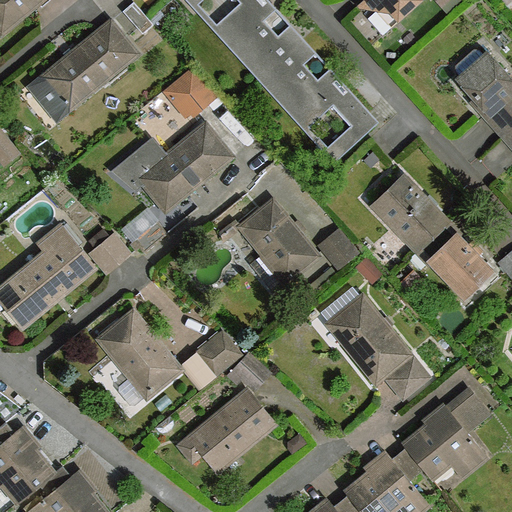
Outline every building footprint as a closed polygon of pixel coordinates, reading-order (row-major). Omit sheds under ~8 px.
[(0,0),(0,27),(4,32),(37,5),(42,0),(0,0)] [(204,0),(187,0),(195,9),(204,0)] [(269,0),(238,0),(242,3),(218,24),(265,75),(305,39),(292,25),(280,36),(266,21),(278,9),(269,0)] [(367,0),(377,11),(393,13),(399,21),(422,0),(367,0)] [(452,0),(435,0),(443,8),(452,0)] [(135,2),(125,12),(145,34),(155,25),(150,19),(135,2)] [(393,13),(377,11),(369,18),(384,34),(399,21),(393,13)] [(101,30),(127,62),(139,54),(113,21),(101,30)] [(101,30),(33,87),(59,119),(127,62),(101,30)] [(318,54),(305,39),(265,75),(311,127),(335,106),(353,126),(370,111),(332,69),(320,80),(306,64),(318,54)] [(464,79),(488,59),(482,52),(476,51),(458,66),(458,73),(464,79)] [(464,79),(462,81),(489,110),(511,90),(511,79),(491,56),(488,59),(464,79)] [(198,63),(169,89),(195,120),(225,94),(198,63)] [(511,90),(489,110),(485,114),(504,135),(511,128),(511,90)] [(380,123),(370,111),(353,126),(325,151),(336,163),(368,134),(380,123)] [(178,148),(151,170),(177,202),(233,156),(226,147),(207,123),(178,148)] [(19,152),(0,129),(0,156),(5,163),(19,152)] [(405,177),(376,204),(419,250),(423,246),(445,225),(448,222),(405,177)] [(274,200),(243,227),(287,282),(320,256),(274,200)] [(150,213),(128,233),(140,245),(161,225),(150,213)] [(445,225),(423,246),(436,259),(457,238),(445,225)] [(47,253),(0,291),(0,298),(23,327),(96,267),(63,227),(41,245),(47,253)] [(359,253),(340,230),(321,246),(340,269),(359,253)] [(132,254),(115,233),(92,253),(109,274),(132,254)] [(457,238),(436,259),(434,260),(466,293),(490,270),(458,237),(457,238)] [(511,273),(511,252),(502,262),(511,273)] [(426,284),(417,274),(403,287),(412,297),(426,284)] [(364,298),(332,324),(378,381),(387,374),(410,354),(364,298)] [(135,313),(103,339),(133,376),(149,396),(181,369),(135,313)] [(242,354),(224,333),(200,353),(217,375),(242,354)] [(272,371),(250,351),(233,370),(255,390),(272,371)] [(429,378),(410,354),(387,374),(405,397),(429,378)] [(149,396),(133,376),(120,386),(120,391),(131,405),(136,406),(149,396)] [(250,391),(183,445),(194,459),(204,450),(218,469),(276,423),(250,391)] [(474,392),(452,411),(469,433),(492,413),(474,392)] [(408,447),(424,469),(432,477),(455,457),(468,472),(488,456),(469,433),(452,411),(450,409),(406,446),(408,447)] [(0,445),(16,433),(8,423),(0,429),(0,445)] [(0,445),(0,479),(1,479),(20,502),(42,485),(54,475),(19,431),(16,433),(0,445)] [(424,469),(408,447),(394,459),(411,480),(424,469)] [(349,495),(363,511),(388,511),(397,505),(403,511),(418,511),(429,503),(411,480),(394,459),(392,457),(348,493),(349,495)] [(50,495),(72,476),(64,467),(54,475),(42,485),(50,495)] [(50,495),(27,511),(105,511),(76,474),(72,476),(50,495)] [(363,511),(349,495),(335,506),(339,511),(363,511)]
